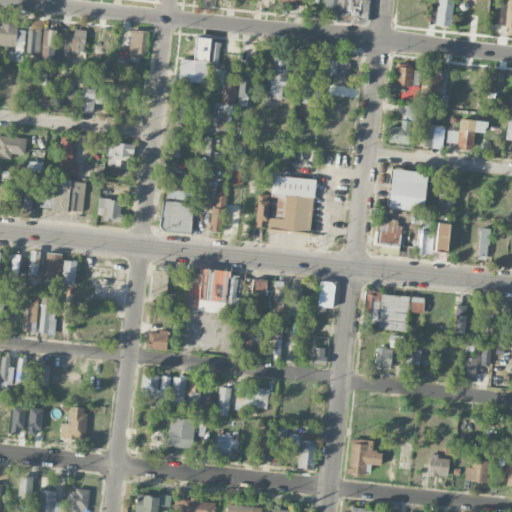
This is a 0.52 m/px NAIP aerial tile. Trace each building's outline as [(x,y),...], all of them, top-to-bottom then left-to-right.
[(450,27),(452,0),(437,0),(435,25),(450,27)] [(492,0),(489,0),(488,19),(498,19),(498,25),(508,25),(507,33),(511,33),(511,0),(499,0),(500,0),(492,0)] [(0,23),(0,46),(9,47),(8,60),(22,62),(26,30),(15,29),(16,25),(0,23)] [(27,54),(40,55),(41,30),(28,29),(27,54)] [(55,60),(55,30),(42,29),(41,60),(55,60)] [(84,61),(85,29),(72,29),(71,60),(84,61)] [(129,56),(146,56),(147,30),(130,30),(129,56)] [(179,81),(223,84),(221,102),(217,102),(214,130),(231,131),(235,80),(224,79),(225,69),(218,68),(220,40),(195,38),(194,60),(180,58),(179,81)] [(336,74),(337,60),(326,59),(325,73),(336,74)] [(285,100),(286,63),(270,62),(269,100),(285,100)] [(339,75),(349,76),(350,63),(340,62),(339,75)] [(394,87),(402,88),(401,100),(417,101),(419,86),(412,86),(413,65),(396,63),(394,87)] [(250,106),(251,66),(239,65),(238,106),(250,106)] [(318,104),(319,70),(302,69),(301,103),(318,104)] [(440,70),(423,69),(422,91),(439,92),(440,70)] [(80,112),(93,113),(93,103),(102,104),(103,86),(93,85),(93,88),(81,88),(80,112)] [(191,101),(177,100),(176,124),(190,124),(191,101)] [(447,129),(446,142),(457,143),(456,149),(473,149),(473,132),(485,133),(486,120),(459,119),(459,130),(447,129)] [(416,145),(431,147),(434,124),(419,122),(416,145)] [(170,156),(179,157),(179,143),(184,143),(184,134),(171,134),(170,156)] [(0,156),(11,157),(11,154),(25,154),(26,137),(0,135),(0,156)] [(210,152),(211,137),(203,136),(201,151),(210,152)] [(77,174),(78,164),(73,163),(73,138),(59,137),(58,174),(77,174)] [(107,165),(121,166),(121,159),(133,159),(134,143),(108,142),(107,165)] [(28,172),(42,171),(42,161),(28,161),(28,172)] [(424,210),(426,171),(391,169),(388,208),(424,210)] [(314,178),(272,175),(270,195),(257,194),(255,226),(267,227),(267,229),(310,232),(314,178)] [(70,210),(83,211),(84,181),(71,181),(70,210)] [(191,200),(191,183),(166,182),(165,198),(191,200)] [(33,185),(25,185),(23,207),(32,207),(33,185)] [(52,187),(40,186),(39,213),(51,214),(52,187)] [(436,214),(445,216),(446,204),(451,205),(453,192),(439,190),(436,214)] [(97,218),(120,220),(122,200),(99,198),(97,218)] [(189,233),(193,204),(163,199),(159,228),(189,233)] [(223,231),(223,208),(210,208),(210,230),(223,231)] [(398,245),(399,220),(375,219),(374,244),(398,245)] [(445,253),(449,224),(438,222),(434,251),(445,253)] [(478,259),(488,259),(489,228),(479,228),(478,259)] [(432,232),(417,231),(417,253),(431,254),(432,232)] [(39,250),(29,250),(28,275),(38,275),(39,250)] [(44,281),(60,281),(62,253),(46,253),(44,281)] [(20,254),(11,254),(10,273),(19,274),(20,254)] [(74,284),(77,261),(63,259),(61,283),(74,284)] [(227,270),(200,269),(198,311),(226,312),(227,270)] [(166,270),(152,270),(151,295),(165,295),(166,270)] [(240,276),(228,275),(227,309),(239,310),(240,276)] [(250,309),(263,310),(266,280),(253,279),(250,309)] [(284,281),(274,281),(273,316),(283,316),(284,281)] [(318,307),(333,307),(334,281),(319,281),(318,307)] [(301,284),(290,284),(289,316),(300,316),(301,284)] [(380,291),(368,290),(364,320),(377,321),(380,291)] [(422,313),(423,297),(380,294),(378,329),(406,330),(407,312),(422,313)] [(37,295),(23,295),(22,331),(36,332),(37,295)] [(40,303),(39,333),(54,334),(56,304),(40,303)] [(454,334),(464,334),(464,306),(454,306),(454,334)] [(482,331),(494,333),(497,316),(485,314),(482,331)] [(280,350),(281,328),(270,328),(269,349),(280,350)] [(252,345),(253,331),(241,330),(240,344),(252,345)] [(167,332),(148,331),(147,348),(166,350),(167,332)] [(400,347),(401,335),(390,335),(389,346),(400,347)] [(404,366),(418,366),(419,342),(405,342),(404,366)] [(324,365),(325,348),(312,347),(311,364),(324,365)] [(392,348),(376,347),(374,367),(390,369),(392,348)] [(490,349),(481,349),(480,365),(489,365),(490,349)] [(10,357),(0,356),(0,364),(0,385),(12,386),(13,366),(9,366),(10,357)] [(25,386),(26,358),(17,357),(16,385),(25,386)] [(476,358),(463,357),(463,377),(476,377),(476,358)] [(48,386),(50,363),(33,361),(30,384),(48,386)] [(159,398),(158,405),(167,406),(170,376),(160,375),(160,372),(143,371),(141,396),(159,398)] [(171,402),(184,403),(185,377),(172,377),(171,402)] [(187,402),(199,403),(200,380),(188,380),(187,402)] [(227,416),(231,388),(219,386),(215,415),(227,416)] [(236,407),(267,408),(268,388),(248,387),(248,393),(236,392),(236,407)] [(25,407),(14,405),(10,432),(21,434),(25,407)] [(69,423),(60,423),(60,437),(85,438),(87,407),(69,406),(69,423)] [(42,432),(42,408),(28,408),(28,432),(42,432)] [(193,447),(194,419),(169,418),(168,446),(193,447)] [(269,454),(270,429),(258,429),(258,453),(269,454)] [(165,431),(151,430),(150,447),(164,447),(165,431)] [(238,435),(216,434),(215,453),(231,454),(231,447),(238,448),(238,435)] [(372,440),(350,439),(348,473),(370,474),(371,465),(380,465),(381,451),(372,451),(372,440)] [(298,458),(297,468),(314,469),(316,441),(289,440),(288,457),(298,458)] [(427,475),(446,477),(448,457),(430,455),(427,475)] [(465,467),(464,479),(486,482),(488,461),(472,459),(471,467),(465,467)] [(31,476),(18,476),(18,498),(32,498),(31,476)] [(61,511),(62,501),(55,501),(56,490),(38,489),(37,511),(61,511)] [(65,511),(86,511),(88,491),(68,489),(65,511)] [(157,511),(157,506),(170,506),(170,495),(135,494),(134,511),(157,511)] [(214,511),(215,502),(197,501),(197,499),(174,499),(173,511),(214,511)]
